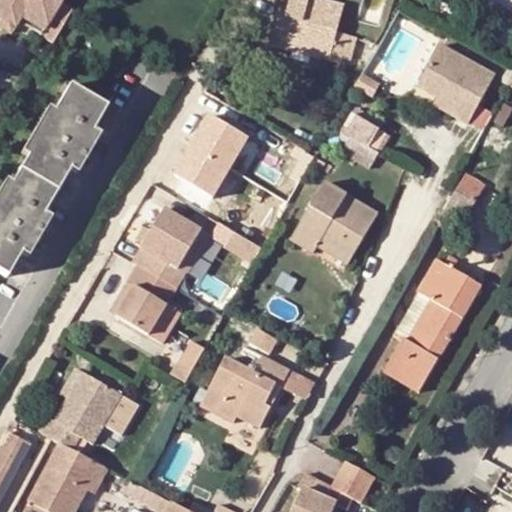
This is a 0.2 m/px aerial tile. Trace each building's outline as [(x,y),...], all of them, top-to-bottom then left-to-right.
[(24,11),(46,23),(42,31),(39,36),(52,43),(71,10),(59,3),(60,0),(0,0),(0,1),(0,16),(15,26),(20,18),(24,11)] [(281,13),(272,46),(290,51),(292,46),(331,56),(352,61),(358,36),(338,32),(344,4),(326,0),(323,0),(321,12),(307,9),(309,0),(290,0),(287,15),(281,13)] [(309,0),(307,9),(321,12),(323,0),(309,0)] [(20,18),(42,31),(46,23),(24,11),(20,18)] [(0,25),(12,32),(15,26),(0,16),(0,25)] [(511,38),(511,30),(503,26),(494,40),(506,48),(511,38)] [(331,56),(292,46),(290,51),(330,61),(331,56)] [(443,46),(419,87),(439,98),(458,109),(455,115),(470,124),(497,77),(443,46)] [(0,271),(7,275),(20,252),(43,213),(56,191),(69,169),(91,131),(105,107),(95,101),(69,86),(54,112),(28,155),(20,170),(11,185),(0,203),(0,271)] [(458,109),(439,98),(435,104),(455,115),(458,109)] [(21,151),(28,155),(54,112),(47,107),(21,151)] [(384,121),(371,114),(369,117),(355,110),(343,132),(349,135),(340,150),(370,167),(389,134),(379,129),(384,121)] [(215,198),(251,137),(206,111),(170,172),(215,198)] [(0,112),(0,126),(2,128),(8,117),(0,112)] [(98,136),(91,131),(69,169),(77,173),(98,136)] [(452,201),(471,211),(486,185),(468,174),(452,201)] [(0,186),(0,203),(11,185),(4,180),(0,186)] [(314,253),(319,246),(349,263),(379,213),(325,182),(292,240),(314,253)] [(471,211),(452,201),(443,215),(462,226),(471,211)] [(202,231),(166,209),(152,231),(144,244),(133,263),(138,265),(174,287),(177,289),(200,251),(192,247),(202,231)] [(43,213),(20,252),(28,256),(50,217),(43,213)] [(152,231),(145,227),(137,240),(144,244),(152,231)] [(210,235),(202,231),(192,247),(200,251),(210,235)] [(261,248),(234,232),(226,246),(254,262),(261,248)] [(349,263),(319,246),(314,253),(344,270),(349,263)] [(437,260),(418,292),(431,299),(440,304),(416,345),(407,341),(403,339),(385,370),(420,390),(482,286),(453,270),(458,260),(450,256),(446,264),(437,260)] [(138,265),(128,282),(134,285),(118,314),(150,332),(151,333),(167,305),(177,289),(174,287),(138,265)] [(134,285),(128,282),(112,311),(117,313),(118,314),(134,285)] [(416,345),(440,304),(431,299),(407,341),(416,345)] [(179,313),(167,305),(151,333),(164,340),(179,313)] [(279,340),(257,329),(250,344),(271,355),(279,340)] [(190,340),(177,362),(191,370),(204,349),(190,340)] [(324,361),(322,360),(304,350),(292,371),(313,382),(324,361)] [(227,358),(202,407),(234,423),(238,417),(260,428),(272,408),(266,406),(277,384),(283,387),(292,371),(262,355),(254,372),(227,358)] [(185,381),(191,370),(177,362),(171,373),(185,381)] [(64,392),(71,396),(86,370),(79,366),(64,392)] [(96,441),(107,423),(124,392),(86,370),(71,396),(58,419),(50,414),(40,433),(52,439),(61,444),(74,451),(83,434),(96,441)] [(283,387),(282,389),(304,400),(313,382),(292,371),(283,387)] [(277,384),(266,406),(272,408),(282,389),(283,387),(277,384)] [(143,403),(124,392),(107,423),(126,433),(143,403)] [(260,428),(238,417),(234,423),(257,435),(260,428)] [(0,511),(12,511),(52,439),(40,433),(19,421),(0,455),(0,511)] [(61,444),(30,501),(50,511),(72,511),(85,490),(89,482),(97,487),(107,468),(74,451),(61,444)] [(373,478),(344,460),(329,486),(351,497),(361,501),(373,478)] [(310,477),(293,511),(331,511),(335,507),(344,511),(351,497),(329,486),(310,477)] [(143,505),(145,501),(151,492),(131,481),(124,494),(143,505)] [(97,487),(89,482),(85,490),(93,494),(97,487)] [(169,511),(173,504),(151,492),(145,501),(165,511),(169,511)] [(25,511),(50,511),(30,501),(24,511),(25,511)] [(187,511),(188,511),(211,511),(192,502),(187,511)]
